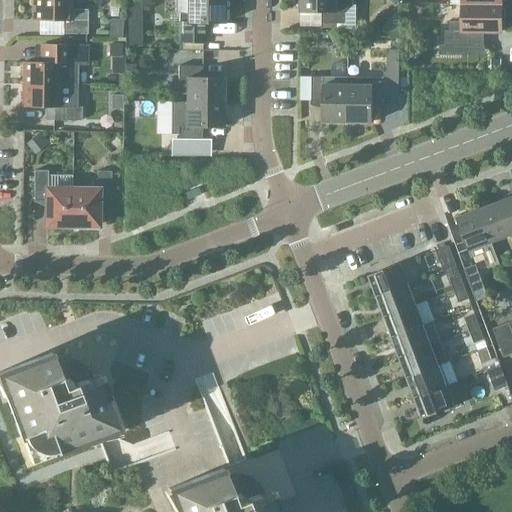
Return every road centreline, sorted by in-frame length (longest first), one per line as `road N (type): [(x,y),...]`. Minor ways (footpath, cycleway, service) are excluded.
road 1 (residential): [(0,264),(150,264),(286,210)]
road 2 (residential): [(387,478),(286,210)]
road 3 (residential): [(286,210),(260,131),(261,0)]
road 4 (unclassified): [(324,195),(511,125)]
road 5 (residential): [(511,431),(387,478)]
